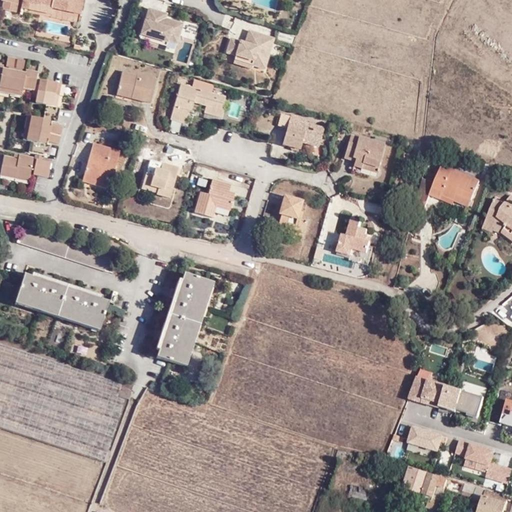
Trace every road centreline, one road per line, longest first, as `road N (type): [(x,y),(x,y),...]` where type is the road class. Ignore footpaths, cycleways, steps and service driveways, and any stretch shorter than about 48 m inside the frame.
road 1 (residential): [(243,254),(391,289),(420,320),(442,328),(474,321),(511,293)]
road 2 (residential): [(159,239),(140,291),(138,389),(93,511)]
road 3 (residential): [(91,71),(43,209)]
